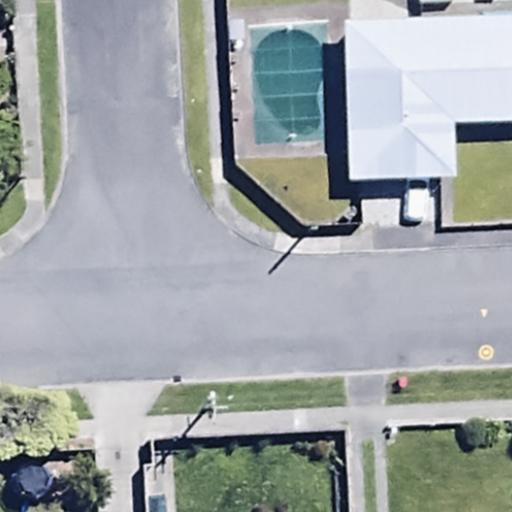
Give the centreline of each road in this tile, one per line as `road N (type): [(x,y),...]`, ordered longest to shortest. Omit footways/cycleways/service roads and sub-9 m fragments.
road 1 (residential): [(511,307),(123,326)]
road 2 (residential): [(123,326),(109,0)]
road 3 (residential): [(123,326),(0,332)]
